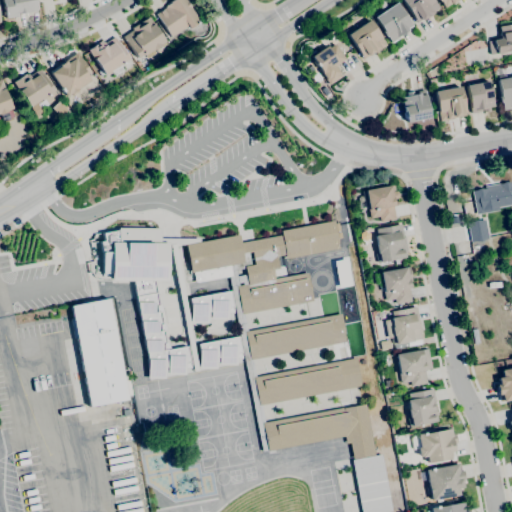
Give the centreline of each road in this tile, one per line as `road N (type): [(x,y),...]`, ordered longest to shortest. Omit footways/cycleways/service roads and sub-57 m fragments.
road 1 (residential): [(418,157),(456,378),(480,423),(498,511)]
road 2 (residential): [(511,140),(418,157),(329,136)]
road 3 (tertiary): [(257,28),(117,119)]
road 4 (residential): [(363,98),(497,0)]
road 5 (tertiary): [(38,185),(59,183),(173,105)]
road 6 (residential): [(240,38),(299,119),(329,136)]
road 7 (residential): [(0,50),(116,0)]
